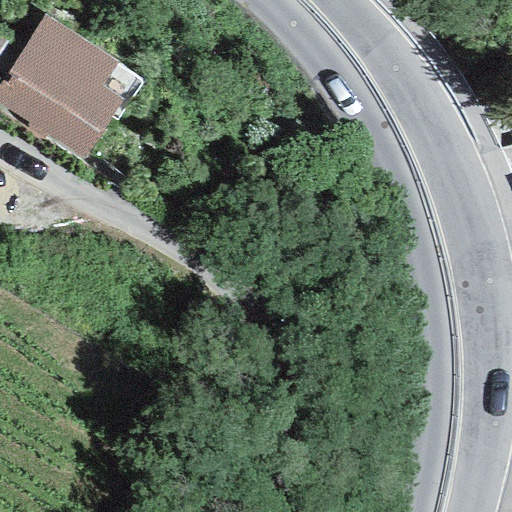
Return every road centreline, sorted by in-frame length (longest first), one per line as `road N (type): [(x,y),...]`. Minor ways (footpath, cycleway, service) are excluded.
road 1 (primary): [(435,511),(453,372),(438,250),(382,111),(340,44),(296,0)]
road 2 (unclassified): [(0,144),(214,266),(266,368),(273,511)]
